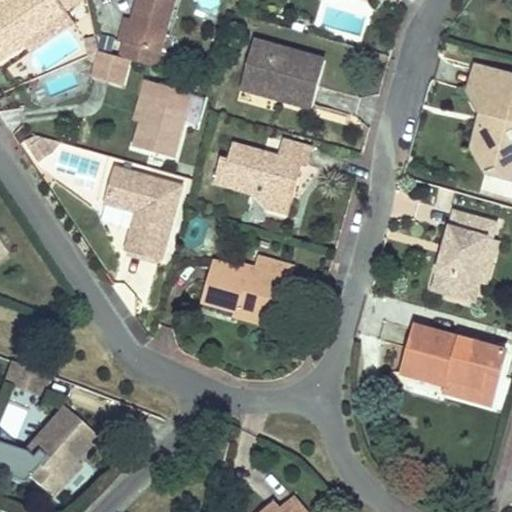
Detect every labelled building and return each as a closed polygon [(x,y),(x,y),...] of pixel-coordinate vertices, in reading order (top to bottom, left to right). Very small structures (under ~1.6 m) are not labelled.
[(0,59),(26,41),(36,34),(33,31),(68,7),(79,0),(6,0),(1,4),(0,4),(0,59)] [(165,51),(178,0),(138,0),(134,19),(129,41),(135,43),(155,49),(165,51)] [(76,19),(68,7),(33,31),(36,34),(26,41),(31,49),(76,19)] [(121,40),(129,41),(134,19),(128,17),(121,40)] [(101,49),(97,32),(87,36),(91,53),(101,49)] [(325,53),(258,35),(245,83),(273,91),(281,93),(312,101),(325,53)] [(151,63),(155,49),(135,43),(131,58),(151,63)] [(131,58),(101,49),(94,75),(125,83),(131,58)] [(511,71),(473,61),(464,92),(472,94),(476,71),(511,80),(511,71)] [(480,112),(471,146),(494,151),(501,163),(511,157),(511,80),(476,71),(472,94),(480,112)] [(176,155),(192,90),(145,77),(141,95),(149,98),(142,119),(135,143),(176,155)] [(142,119),(149,98),(141,95),(135,117),(142,119)] [(230,157),(221,155),(214,179),(252,190),(257,183),(265,185),(263,193),(269,195),(287,199),(299,161),(305,162),(310,144),(286,137),(280,154),(234,140),(230,157)] [(494,151),(471,146),(481,169),(509,175),(511,165),(511,157),(501,163),(494,151)] [(185,186),(119,168),(108,205),(135,212),(125,248),(164,260),(185,186)] [(258,204),(284,212),(287,199),(269,195),(263,193),(265,185),(257,183),(252,190),(258,204)] [(492,236),(495,219),(455,206),(444,242),(451,245),(449,255),(440,252),(431,285),(472,297),(478,278),(472,276),(483,233),(492,236)] [(0,253),(10,247),(0,233),(0,253)] [(478,278),(487,280),(500,238),(492,236),(483,233),(472,276),(478,278)] [(239,262),(212,254),(199,296),(234,304),(235,299),(270,307),(276,279),(287,281),(291,260),(256,251),(253,258),(251,265),(239,262)] [(233,311),(268,320),(270,307),(235,299),(234,304),(233,311)] [(506,348),(413,321),(399,366),(445,379),(446,373),(480,384),(486,365),(499,369),(506,348)] [(53,376),(11,361),(4,384),(45,398),(53,376)] [(445,379),(442,393),(489,405),(499,369),(486,365),(480,384),(446,373),(445,379)] [(73,462),(98,438),(66,406),(23,449),(36,462),(26,473),(51,497),(61,486),(55,480),(73,462)] [(55,480),(61,486),(79,468),(73,462),(55,480)] [(310,511),(293,492),(279,505),(271,496),(254,511),(310,511)]
